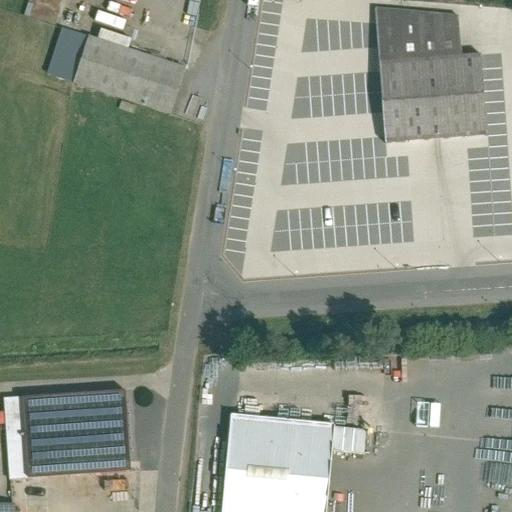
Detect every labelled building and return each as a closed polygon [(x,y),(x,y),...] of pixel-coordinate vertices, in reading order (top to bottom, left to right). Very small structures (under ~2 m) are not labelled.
[(375,11),(377,67),(454,61),(458,18),(375,11)] [(172,117),(189,69),(90,33),(72,81),(172,117)] [(383,146),(486,137),(479,59),(454,61),(377,67),(383,146)] [(129,470),(124,388),(23,395),(28,476),(129,470)] [(318,511),(327,427),(229,418),(220,511),(318,511)] [(15,511),(15,502),(0,502),(0,511),(15,511)]
